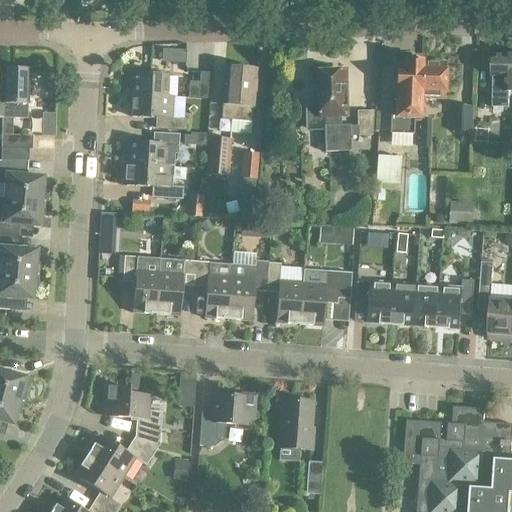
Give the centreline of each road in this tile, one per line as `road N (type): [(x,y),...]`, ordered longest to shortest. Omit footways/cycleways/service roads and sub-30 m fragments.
road 1 (residential): [(71,348),(511,380)]
road 2 (unclassified): [(71,348),(90,33)]
road 3 (unclassified): [(495,22),(274,29)]
road 4 (unclassified): [(274,29),(90,33)]
road 5 (unclassified): [(1,511),(50,442),(71,348)]
